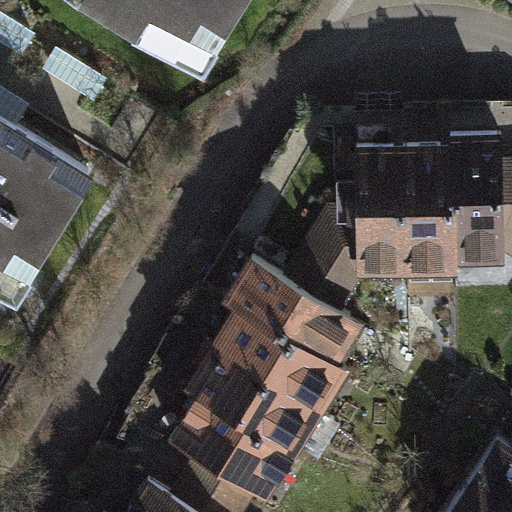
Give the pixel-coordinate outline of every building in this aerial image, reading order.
[(247,0),(114,0),(212,59),(247,0)] [(99,173),(0,112),(0,289),(20,302),(99,173)] [(462,264),(511,263),(511,149),(360,150),(361,276),(462,276),(462,264)] [(258,261),(155,430),(267,498),(370,328),(258,261)] [(131,470),(199,511),(257,511),(267,498),(155,430),(131,470)] [(511,511),(511,454),(497,445),(454,511),(511,511)] [(199,511),(131,470),(105,511),(199,511)]
